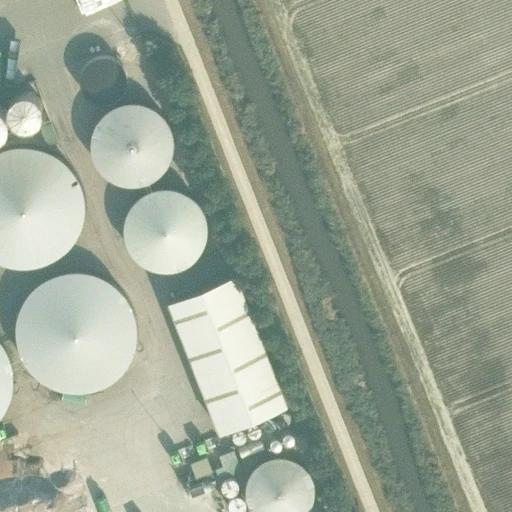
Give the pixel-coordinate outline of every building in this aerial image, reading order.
[(18,122),(26,123),(34,121),(39,115),(42,108),(41,101),(37,94),(31,90),(23,89),(16,91),(10,96),(7,103),(8,111),(12,118),(18,122)] [(128,181),(132,181),(135,181),(139,180),(142,180),(145,179),(148,177),(151,176),(154,174),(157,172),(160,170),(162,167),(164,165),(166,162),(168,159),(169,156),(170,152),(171,149),(171,146),(172,142),(172,139),(171,136),(171,132),(170,129),(169,126),(167,123),(166,120),(164,117),(162,114),(159,112),(157,110),(154,108),(151,106),(148,104),(145,103),(142,102),(138,102),(135,101),(131,101),(128,101),(125,102),(121,102),(118,103),(115,105),(112,106),(109,108),(106,110),(104,112),(102,115),(99,117),(97,120),(96,123),(94,126),(93,129),(92,133),(92,136),(92,139),(92,143),(92,146),(93,150),(93,153),(95,156),(96,159),(98,162),(100,165),(102,168),(104,170),(107,172),(109,174),(112,176),(115,177),(119,179),(122,180),(125,180),(128,181)] [(0,135),(6,130),(8,122),(7,115),(3,108),(0,106),(0,135)] [(17,263),(23,263),(28,263),(33,262),(38,261),(43,259),(48,257),(52,255),(57,252),(61,249),(65,246),(68,242),(71,238),(74,234),(77,229),(79,224),(80,219),(81,214),(82,209),(83,204),(82,199),(82,194),(81,189),(79,184),(78,179),(75,174),(73,170),(70,166),(66,162),(63,158),(59,155),(54,152),(50,150),(45,147),(40,146),(35,144),(30,144),(25,143),(20,143),(15,144),(10,144),(5,146),(0,147),(0,258),(2,259),(7,261),(12,262),(17,263)] [(161,266),(164,266),(167,266),(171,266),(174,265),(178,264),(181,263),(184,261),(187,259),(190,257),(192,255),(194,252),(197,250),(198,247),(200,244),(202,241),(203,237),(203,234),(204,231),(204,227),(204,224),(204,220),(203,217),(202,214),(201,210),(199,207),(198,204),(196,202),(194,199),(191,197),(188,194),(186,192),(183,191),(179,189),(176,188),(173,187),(169,187),(166,186),(163,186),(159,187),(156,187),(152,188),(149,189),(146,191),(143,192),(140,194),(138,196),(135,199),(133,201),(131,204),(129,207),(128,210),(126,213),(125,217),(125,220),(124,224),(124,227),(124,230),(125,234),(126,237),(127,240),(128,244),(130,247),(132,249),(134,252),(136,255),(139,257),(141,259),(144,261),(147,262),(151,264),(154,265),(157,266),(161,266)] [(82,269),(77,269),(72,269),(67,270),(62,271),(57,272),(52,274),(47,277),(43,279),(39,282),(35,286),(32,289),(28,293),(26,298),(23,302),(21,307),(19,312),(18,316),(17,321),(17,327),(17,332),(17,337),(18,342),(19,347),(21,351),(23,356),(26,360),(29,365),(32,369),(35,372),(39,376),(43,379),(48,381),(52,384),(57,385),(62,387),(67,388),(72,389),(77,389),(82,389),(87,388),(92,387),(97,385),(102,383),(106,381),(111,378),(115,375),(118,372),(122,368),(125,364),(128,360),(131,356),(133,351),(134,346),(136,341),(136,336),(137,331),(137,326),(136,321),(136,316),(134,311),(132,306),(130,302),(128,297),(125,293),(122,289),(118,286),(114,282),(110,279),(106,276),(101,274),(97,272),(92,271),(87,270),(82,269)] [(169,299),(221,430),(288,403),(236,273),(169,299)] [(0,414),(2,411),(5,407),(8,402),(10,398),(11,393),(12,388),(13,383),(13,378),(13,373),(13,368),(12,363),(10,358),(9,353),(6,348),(4,344),(1,340),(0,338),(0,414)] [(251,435),(227,443),(230,453),(254,445),(251,435)] [(284,454),(280,453),(277,453),(274,454),(270,454),(267,455),(264,457),(261,458),(258,460),(256,462),(254,465),(252,467),(250,470),(248,473),(247,476),(246,480),(246,483),(245,486),(245,490),(246,493),(246,496),(247,499),(249,502),(250,505),(252,508),(254,511),(256,511),(302,511),(303,511),(305,510),(307,507),(309,504),(310,501),(312,498),(312,495),(313,492),(313,488),(313,485),(313,482),(312,478),(311,475),(310,472),(308,469),(306,467),(304,464),(302,462),(299,460),(296,458),(293,456),(290,455),(287,454),(284,454)] [(206,456),(190,463),(195,477),(212,470),(206,456)] [(0,511),(71,511),(61,481),(62,473),(13,473),(9,474),(0,473),(0,511)] [(124,504),(124,476),(75,477),(75,511),(133,511),(133,504),(124,504)] [(236,504),(232,489),(216,494),(220,508),(236,504)]
